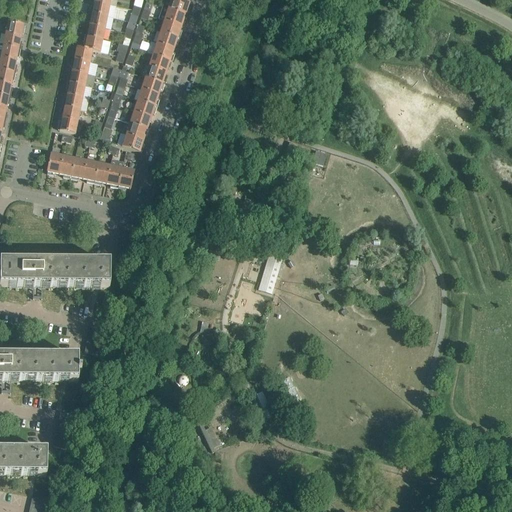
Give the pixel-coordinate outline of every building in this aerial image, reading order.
[(174,0),(170,0),(167,11),(187,17),(189,10),(188,9),(189,5),(174,0)] [(91,7),(90,15),(107,19),(110,7),(94,4),(93,8),(91,7)] [(167,11),(163,22),(181,28),(183,24),(184,25),(187,17),(167,11)] [(90,15),(88,23),(90,23),(89,27),(105,30),(107,19),(90,15)] [(180,32),(181,28),(163,22),(160,33),(179,40),(182,32),(180,32)] [(23,27),(7,24),(5,36),(21,39),(21,35),(23,35),(25,28),(23,27)] [(86,31),(85,38),(103,42),(105,30),(89,27),(88,31),(86,31)] [(160,33),(156,45),(174,51),(175,47),(177,47),(179,40),(160,33)] [(5,36),(2,47),(20,51),(22,43),(20,43),(21,39),(5,36)] [(85,38),(83,46),(85,47),(84,51),(92,53),(100,54),(103,42),(85,38)] [(156,45),(152,56),(172,63),(174,55),(172,55),(174,51),(156,45)] [(2,47),(0,58),(0,59),(16,63),(17,59),(18,59),(20,51),(2,47)] [(92,53),(84,51),(76,49),(75,54),(74,53),(72,61),(90,65),(92,53)] [(152,56),(148,68),(166,74),(167,70),(169,70),(172,63),(152,56)] [(0,59),(0,71),(15,75),(17,67),(15,67),(16,63),(0,59)] [(87,76),(90,65),(72,61),(70,69),(72,69),(71,73),(87,76)] [(165,78),(166,74),(148,68),(144,79),(164,86),(167,78),(165,78)] [(0,71),(0,83),(11,86),(12,82),(14,82),(15,75),(0,71)] [(87,76),(71,73),(70,77),(69,77),(67,85),(85,88),(87,76)] [(144,79),(141,91),(158,97),(160,93),(162,93),(164,86),(144,79)] [(0,83),(0,96),(10,99),(12,91),(10,90),(11,86),(0,83)] [(82,100),(85,88),(67,85),(66,92),(67,93),(66,97),(82,100)] [(141,91),(137,102),(157,109),(159,101),(157,101),(158,97),(141,91)] [(0,96),(0,108),(6,110),(7,106),(9,106),(10,99),(0,96)] [(82,100),(66,97),(66,101),(64,100),(62,108),(80,112),(82,100)] [(137,102),(133,114),(151,119),(152,116),(154,116),(157,109),(137,102)] [(80,112),(62,108),(61,116),(62,116),(62,120),(78,124),(80,112)] [(133,114),(129,125),(149,131),(151,124),(150,123),(151,119),(133,114)] [(78,124),(62,120),(61,124),(59,124),(57,132),(59,132),(75,136),(78,124)] [(129,125),(125,136),(143,142),(145,138),(146,139),(149,131),(129,125)] [(125,136),(122,148),(140,154),(141,154),(144,147),(142,146),(143,142),(125,136)] [(282,157),(282,160),(284,160),(282,167),(291,170),(296,157),(307,160),(310,151),(289,144),(285,158),(282,157)] [(51,155),(47,174),(47,176),(54,177),(55,176),(59,176),(63,158),(51,155)] [(74,160),(63,158),(59,176),(63,177),(62,179),(70,181),(74,160)] [(78,180),(82,181),(86,163),(74,160),(70,181),(78,182),(78,180)] [(98,165),(86,163),(82,181),(86,182),(86,184),(94,185),(98,165)] [(102,185),(106,186),(110,167),(98,165),(94,185),(102,187),(102,185)] [(110,189),(117,190),(121,170),(110,167),(106,186),(110,187),(110,189)] [(134,172),(121,170),(117,190),(125,192),(125,190),(130,191),(134,172)] [(232,200),(223,227),(232,229),(240,206),(237,206),(238,202),(232,200)] [(121,232),(134,234),(136,228),(123,225),(121,232)] [(133,240),(134,234),(121,232),(120,237),(133,240)] [(119,243),(132,245),(133,240),(120,237),(119,243)] [(131,251),(132,245),(119,243),(118,248),(131,251)] [(117,254),(130,257),(131,251),(118,248),(117,254)] [(128,263),(130,257),(117,254),(115,260),(128,263)] [(281,262),(270,259),(260,292),(271,295),(281,262)] [(109,265),(92,265),(0,264),(0,288),(109,290),(109,265)] [(91,319),(90,325),(103,328),(104,322),(91,319)] [(102,334),(103,328),(90,325),(89,331),(102,334)] [(89,331),(88,337),(101,339),(102,334),(89,331)] [(100,345),(101,339),(88,337),(86,342),(100,345)] [(98,351),(100,345),(86,342),(85,348),(98,351)] [(97,357),(98,351),(85,348),(84,354),(97,357)] [(78,360),(61,359),(0,358),(0,383),(78,384),(78,375),(80,375),(80,372),(78,372),(78,360)] [(59,419),(72,422),(73,416),(60,413),(59,419)] [(71,428),(72,422),(59,419),(58,425),(71,428)] [(69,433),(71,428),(58,425),(56,431),(69,433)] [(212,450),(219,447),(216,439),(209,443),(202,429),(199,430),(211,454),(214,452),(212,450)] [(68,439),(69,433),(56,431),(55,436),(68,439)] [(54,442),(67,445),(68,439),(55,436),(54,442)] [(54,442),(53,448),(66,451),(67,445),(54,442)] [(46,454),(29,454),(0,453),(0,477),(46,478),(46,454)] [(32,498),(30,505),(43,507),(45,501),(32,498)]
